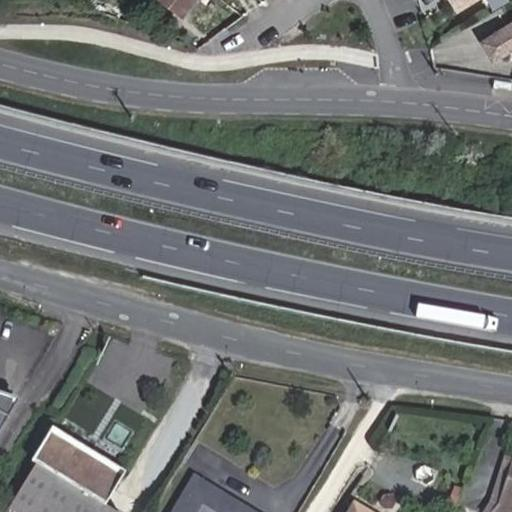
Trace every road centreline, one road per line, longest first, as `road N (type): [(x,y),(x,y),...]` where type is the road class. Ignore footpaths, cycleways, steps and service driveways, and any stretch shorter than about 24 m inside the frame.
road 1 (tertiary): [(511,390),(295,353),(0,274)]
road 2 (trunk): [(511,256),(157,184),(0,143)]
road 3 (trunk): [(0,206),(511,317)]
road 4 (unclassified): [(0,61),(106,88),(295,99)]
road 5 (unknown): [(229,337),(186,390),(127,511)]
road 6 (unknown): [(103,303),(0,459)]
road 7 (unknown): [(404,372),(313,511)]
